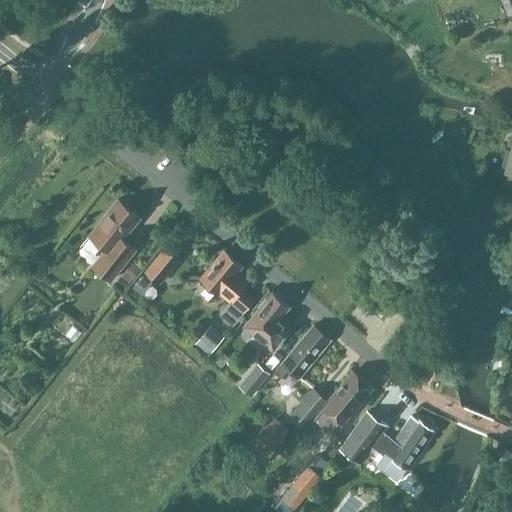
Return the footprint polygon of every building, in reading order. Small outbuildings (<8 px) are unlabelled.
[(511,0),(503,0),(509,16),(511,15),(511,0)] [(121,202),(118,199),(89,235),(103,247),(101,249),(102,255),(93,266),(111,281),(136,250),(123,239),(141,218),(130,209),(130,205),(125,201),(121,202)] [(159,285),(179,262),(164,249),(144,273),(159,285)] [(205,275),(200,281),(221,297),(221,296),(231,303),(228,307),(221,315),(233,324),(239,317),(253,301),(241,292),(247,285),(237,277),(243,270),(223,253),(205,275)] [(133,264),(121,278),(129,283),(140,269),(133,264)] [(273,352),(291,328),(281,320),(290,307),(271,290),(256,308),(259,310),(244,329),(273,352)] [(423,306),(416,299),(407,309),(414,316),(423,306)] [(368,307),(356,321),(373,335),(385,321),(368,307)] [(298,379),(319,354),(331,340),(314,325),(281,364),(276,370),(286,379),(291,373),(298,379)] [(214,329),(199,346),(209,354),(223,338),(214,329)] [(251,397),(270,374),(258,364),(239,387),(251,397)] [(332,437),(345,423),(344,422),(349,415),(373,387),(354,371),(330,400),(327,403),(328,404),(313,421),(332,437)] [(328,404),(327,403),(313,391),(290,419),(307,429),(313,421),(328,404)] [(395,440),(386,433),(390,428),(369,413),(342,451),(341,450),(335,460),(352,472),(359,463),(362,465),(374,449),(383,456),(378,463),(399,478),(406,470),(434,431),(419,420),(419,421),(412,416),(395,440)] [(260,468),(282,441),(264,427),(243,453),(260,468)] [(511,467),(511,452),(504,449),(499,462),(511,467)] [(294,510),(319,481),(322,477),(308,466),(281,499),(294,510)]
